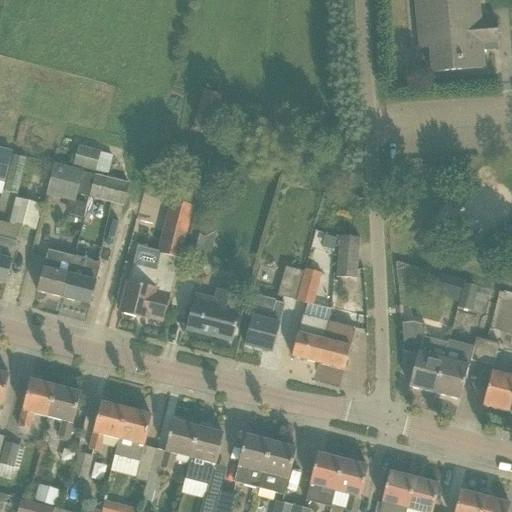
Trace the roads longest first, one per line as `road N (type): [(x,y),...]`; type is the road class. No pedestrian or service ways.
road 1 (residential): [(375,420),(383,392),(378,250),(360,0)]
road 2 (residential): [(375,420),(0,325)]
road 3 (residential): [(511,456),(375,420)]
